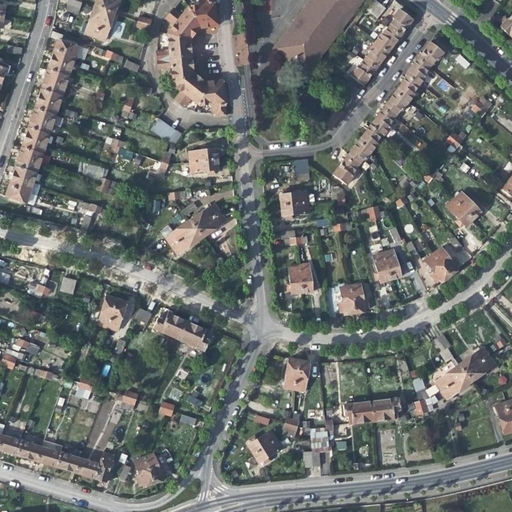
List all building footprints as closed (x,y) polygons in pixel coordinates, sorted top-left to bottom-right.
[(68,0),(66,0),(65,6),(77,10),(79,3),(68,0)] [(95,0),(94,6),(104,10),(107,0),(95,0)] [(107,0),(104,10),(113,13),(117,0),(107,0)] [(198,0),(199,6),(187,8),(198,28),(202,28),(215,27),(213,12),(212,5),(211,0),(198,0)] [(310,0),(279,42),(272,50),(305,75),(360,0),(310,0)] [(375,2),(369,11),(377,18),(384,8),(375,2)] [(84,34),(93,38),(104,10),(94,6),(88,22),(84,34)] [(172,9),(164,18),(173,25),(167,34),(189,40),(195,32),(198,28),(187,8),(180,16),(172,9)] [(103,41),(113,13),(104,10),(93,38),(99,40),(103,41)] [(120,16),(133,21),(135,15),(122,10),(120,16)] [(393,20),(387,28),(399,36),(407,25),(411,19),(398,10),(392,19),(393,20)] [(140,11),(139,16),(139,17),(150,20),(152,14),(140,11)] [(506,35),(507,34),(511,28),(511,12),(506,19),(503,16),(501,18),(498,21),(501,24),(498,27),(506,35)] [(150,20),(139,17),(138,17),(136,22),(148,26),(150,20)] [(159,32),(167,34),(173,25),(164,18),(163,21),(160,26),(159,32)] [(135,27),(147,30),(148,26),(136,22),(135,27)] [(146,36),(147,30),(135,27),(133,32),(146,36)] [(380,35),(374,43),(386,53),(393,44),(399,36),(387,28),(382,35),(380,35)] [(155,53),(155,61),(191,57),(190,45),(189,40),(167,34),(168,51),(155,53)] [(247,34),(232,34),(234,65),(249,65),(247,34)] [(54,45),(53,51),(73,58),(76,48),(56,41),(54,45)] [(368,53),(362,61),(374,69),(380,61),(386,53),(374,43),(367,51),(368,53)] [(423,51),(416,60),(427,68),(433,60),(435,61),(441,53),(429,43),(423,51)] [(1,46),(0,51),(0,53),(14,55),(15,49),(1,46)] [(51,55),(49,60),(70,67),(73,58),(53,51),(51,55)] [(458,55),(454,60),(464,68),(468,64),(458,55)] [(170,68),(171,84),(192,74),(191,62),(191,57),(155,61),(156,69),(170,68)] [(48,66),(46,70),(67,77),(70,67),(49,60),(48,66)] [(137,72),(140,65),(127,60),(124,67),(137,72)] [(404,76),(405,77),(417,85),(418,83),(423,77),(421,76),(427,68),(416,60),(411,66),(404,76)] [(367,78),(374,69),(362,61),(357,68),(355,67),(348,75),(362,86),(367,78)] [(44,76),(43,79),(64,86),(67,77),(46,70),(44,76)] [(189,98),(198,105),(204,82),(198,78),(192,74),(171,84),(180,91),(174,100),(183,107),(189,98)] [(411,93),(417,85),(405,77),(400,85),(393,94),(404,102),(406,103),(413,95),(411,93)] [(41,84),(40,89),(60,96),(64,86),(43,79),(41,84)] [(210,104),(211,113),(214,113),(214,116),(224,116),(222,94),(221,81),(204,82),(198,105),(210,104)] [(328,130),(342,111),(357,91),(347,83),(318,122),(328,130)] [(137,86),(137,96),(150,97),(150,87),(137,86)] [(38,94),(37,98),(57,105),(60,96),(40,89),(38,94)] [(398,110),(404,102),(393,94),(386,102),(381,110),(394,119),(400,112),(398,110)] [(35,104),(34,108),(54,115),(57,105),(37,98),(35,104)] [(209,114),(211,113),(210,104),(198,105),(196,113),(209,114)] [(486,109),(481,106),(478,110),(475,113),(479,117),(486,109)] [(32,113),(30,118),(51,125),(54,115),(34,108),(32,113)] [(388,128),(394,119),(381,110),(376,117),(368,126),(380,135),(386,127),(388,128)] [(47,135),(51,125),(30,118),(28,123),(27,128),(47,135)] [(157,119),(149,129),(167,141),(174,130),(157,119)] [(374,143),(380,135),(368,126),(363,134),(356,143),(369,152),(370,151),(376,144),(374,143)] [(44,145),(47,135),(27,128),(25,133),(24,138),(44,145)] [(176,131),(175,133),(168,142),(174,146),(181,135),(176,131)] [(444,142),(449,145),(452,141),(448,137),(444,142)] [(460,141),(456,137),(452,141),(449,145),(454,149),(460,141)] [(41,155),(44,145),(24,138),(22,143),(20,148),(41,155)] [(363,161),(369,152),(356,143),(350,151),(344,159),(355,168),(361,160),(363,161)] [(188,151),(189,162),(216,159),(215,149),(211,149),(210,145),(202,146),(202,150),(188,151)] [(38,164),(41,155),(20,148),(19,153),(17,157),(38,164)] [(34,174),(38,164),(17,157),(15,163),(14,167),(34,174)] [(217,164),(216,159),(189,162),(190,173),(204,172),(204,175),(213,174),(213,171),(217,170),(217,164)] [(304,159),(291,161),(292,175),(306,174),(304,159)] [(349,176),(355,168),(344,159),(338,167),(331,176),(344,185),(350,177),(349,176)] [(83,163),(81,173),(103,179),(106,169),(83,163)] [(31,184),(34,174),(14,167),(12,172),(11,176),(31,184)] [(511,173),(500,190),(509,197),(511,194),(511,173)] [(28,193),(31,184),(11,176),(9,181),(7,186),(28,193)] [(480,179),(477,184),(487,193),(491,187),(480,179)] [(25,203),(28,193),(7,186),(6,191),(4,196),(25,203)] [(336,196),(343,195),(342,191),(336,187),(334,187),(336,196)] [(279,198),(279,205),(307,202),(305,192),(299,193),(298,189),(282,191),(282,195),(278,195),(279,198)] [(460,193),(452,200),(472,220),(476,216),(479,212),(477,210),(479,207),(474,202),(472,205),(460,193)] [(150,200),(149,214),(159,215),(160,201),(150,200)] [(469,223),(472,220),(452,200),(445,207),(457,219),(454,222),(459,227),(462,224),(464,227),(469,223)] [(308,213),(307,202),(279,205),(280,212),(281,216),(285,215),(285,219),(293,218),(292,215),(308,213)] [(195,209),(191,204),(181,210),(185,216),(195,209)] [(207,208),(188,221),(194,230),(218,213),(212,204),(207,208)] [(224,222),(218,213),(194,230),(200,239),(215,229),(224,222)] [(166,242),(169,247),(194,230),(188,221),(163,239),(166,242)] [(169,247),(173,253),(175,256),(178,254),(200,239),(194,230),(169,247)] [(392,230),(386,233),(392,244),(397,241),(392,230)] [(289,245),(294,244),(294,238),(293,231),(279,232),(280,240),(289,239),(289,245)] [(453,239),(449,243),(457,253),(461,249),(453,239)] [(439,247),(431,254),(448,277),(454,272),(457,270),(455,267),(458,265),(452,257),(449,259),(439,247)] [(406,252),(412,264),(418,260),(412,249),(406,252)] [(391,251),(382,253),(389,280),(395,278),(399,277),(398,274),(401,273),(399,265),(396,266),(391,251)] [(384,281),(389,280),(382,253),(371,256),(375,273),(372,273),(374,281),(377,280),(378,283),(384,281)] [(444,280),(448,277),(431,254),(423,260),(432,272),(428,275),(434,282),(437,280),(440,283),(444,280)] [(307,263),(297,265),(301,293),(308,292),(311,291),(310,288),(314,288),(313,280),(309,281),(307,263)] [(213,273),(217,269),(214,265),(202,272),(206,277),(213,273)] [(292,294),(301,293),(297,265),(286,266),(288,284),(284,284),(285,292),(289,291),(290,294),(292,294)] [(0,280),(7,283),(10,275),(3,272),(0,279),(0,280)] [(62,279),(59,292),(71,295),(74,282),(62,279)] [(359,284),(349,286),(353,314),(360,312),(363,312),(363,309),(366,308),(365,298),(361,299),(359,284)] [(348,315),(353,314),(349,286),(339,288),(341,302),(337,303),(339,312),(343,312),(343,315),(348,315)] [(96,325),(106,328),(115,299),(109,298),(105,296),(96,325)] [(120,301),(115,299),(106,328),(116,331),(125,303),(120,301)] [(134,322),(147,326),(152,313),(145,310),(139,308),(134,322)] [(152,328),(178,340),(186,322),(176,318),(163,312),(160,319),(157,318),(152,328)] [(196,327),(186,322),(178,340),(203,351),(207,342),(204,340),(207,332),(196,327)] [(440,335),(437,338),(445,349),(449,346),(440,335)] [(492,339),(496,344),(501,340),(497,335),(492,339)] [(438,354),(445,349),(437,338),(430,343),(438,354)] [(119,355),(124,342),(118,340),(113,353),(119,355)] [(472,355),(457,365),(464,373),(487,356),(481,348),(472,355)] [(3,355),(2,359),(7,361),(13,364),(14,363),(15,360),(3,355)] [(494,365),(487,356),(464,373),(470,382),(485,371),(494,365)] [(282,389),(292,391),(297,361),(287,359),(283,379),(282,389)] [(383,359),(377,360),(379,372),(385,371),(383,359)] [(308,363),(297,361),(292,391),(302,392),(305,377),(308,363)] [(444,375),(433,382),(438,390),(439,391),(464,373),(457,365),(444,375)] [(460,389),(470,382),(464,373),(439,391),(446,399),(460,389)] [(411,381),(416,392),(425,388),(421,377),(411,381)] [(433,382),(420,392),(423,400),(425,406),(430,404),(429,401),(433,396),(438,390),(433,382)] [(439,405),(446,399),(439,391),(438,390),(433,396),(429,401),(430,404),(425,406),(428,411),(439,405)] [(125,392),(123,396),(129,398),(135,400),(136,395),(125,392)] [(188,396),(185,403),(198,408),(201,402),(188,396)] [(390,400),(369,403),(371,422),(395,419),(401,418),(401,415),(401,414),(401,409),(398,409),(397,400),(390,400)] [(418,414),(422,413),(420,408),(418,402),(414,403),(416,409),(418,414)] [(502,433),(511,430),(511,428),(504,402),(494,405),(498,419),(502,433)] [(161,403),(160,408),(166,410),(171,411),(173,407),(161,403)] [(353,424),(371,422),(369,403),(354,405),(342,406),(343,417),(347,416),(348,424),(353,424)] [(414,403),(398,409),(401,409),(401,414),(416,409),(414,403)] [(401,418),(418,414),(416,409),(401,414),(401,415),(401,418)] [(194,418),(187,416),(181,414),(179,422),(192,425),(194,418)] [(269,419),(264,417),(256,415),(253,422),(267,426),(269,419)] [(293,436),(296,426),(290,424),(288,429),(287,435),(293,436)] [(310,454),(311,454),(317,453),(327,453),(326,444),(325,435),(324,428),(308,430),(309,436),(310,454)] [(246,444),(252,454),(276,439),(270,430),(256,439),(254,435),(252,437),(248,440),(249,443),(246,444)] [(10,440),(0,438),(0,450),(5,453),(16,456),(20,442),(10,440)] [(54,439),(51,452),(59,454),(62,442),(54,439)] [(281,448),(276,439),(252,454),(257,462),(260,460),(262,464),(266,461),(268,460),(267,457),(281,448)] [(337,450),(347,449),(346,441),(336,441),(337,450)] [(30,445),(20,442),(16,456),(26,459),(36,462),(40,449),(29,446),(30,445)] [(60,454),(59,454),(51,452),(49,451),(49,452),(40,449),(36,462),(46,464),(56,467),(60,454)] [(65,470),(75,473),(78,461),(70,458),(60,454),(56,467),(65,470)] [(102,454),(98,466),(94,479),(94,480),(104,483),(105,481),(105,480),(108,481),(110,474),(107,472),(112,457),(102,454)] [(310,454),(303,455),(305,469),(312,468),(310,454)] [(153,455),(143,458),(153,484),(162,480),(162,479),(161,478),(165,476),(161,467),(158,469),(153,455)] [(153,484),(143,458),(133,462),(138,476),(135,477),(139,486),(141,485),(142,488),(153,484)] [(88,464),(78,461),(75,473),(83,475),(94,479),(98,466),(88,463),(88,464)] [(322,474),(330,474),(330,463),(321,463),(322,474)] [(123,466),(118,478),(124,481),(129,468),(123,466)]
